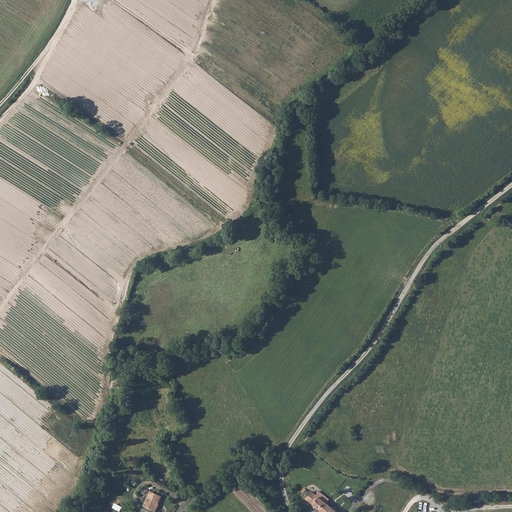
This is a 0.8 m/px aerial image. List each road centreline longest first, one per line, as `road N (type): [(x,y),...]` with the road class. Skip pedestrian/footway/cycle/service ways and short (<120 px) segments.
road 1 (track): [(511,185),(429,251),(367,351),(285,449),(281,487),(291,511)]
road 2 (track): [(0,103),(51,42),(73,0)]
